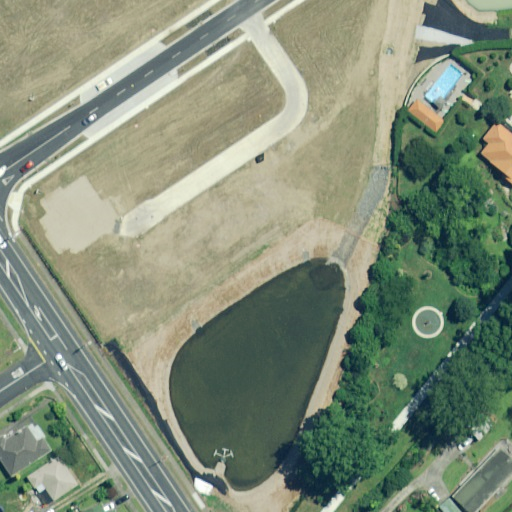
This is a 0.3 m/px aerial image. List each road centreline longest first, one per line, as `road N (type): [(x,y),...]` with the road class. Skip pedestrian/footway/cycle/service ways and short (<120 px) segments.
road 1 (residential): [(127,231),(289,120),(297,102),(293,82),(243,10)]
road 2 (tertiary): [(243,10),(0,173)]
road 3 (secondary): [(59,354),(171,511)]
